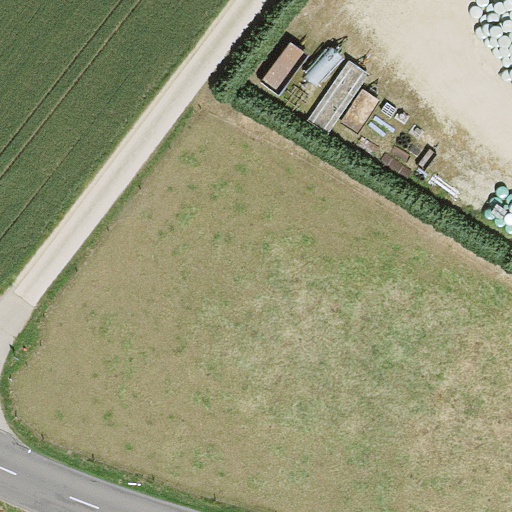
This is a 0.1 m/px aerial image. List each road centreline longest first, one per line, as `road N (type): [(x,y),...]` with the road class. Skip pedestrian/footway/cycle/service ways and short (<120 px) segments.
road 1 (track): [(249,0),(0,328)]
road 2 (unclassified): [(111,511),(41,491),(0,466)]
